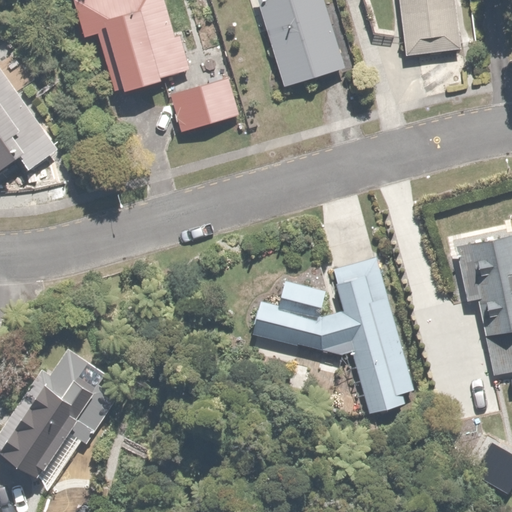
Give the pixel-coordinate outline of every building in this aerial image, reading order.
[(77,0),(90,40),(114,33),(132,90),(167,79),(183,132),(244,113),(232,74),(220,78),(213,54),(191,61),(172,0),(77,0)] [(331,0),(261,0),(289,87),(353,68),(331,0)] [(403,0),(409,56),(467,50),(461,0),(403,0)] [(0,58),(0,173),(54,136),(0,58)] [(511,235),(461,246),(465,265),(476,263),(478,276),(467,278),(471,300),(487,297),(494,334),(487,335),(494,374),(511,371),(511,235)] [(258,334),(351,355),(368,413),(407,402),(405,393),(416,390),(377,255),(334,267),(345,307),(324,312),(330,290),(288,280),(282,304),(265,300),(258,334)] [(54,387),(4,449),(51,487),(87,442),(74,433),(105,394),(87,380),(73,397),(69,394),(66,397),(54,387)] [(25,511),(25,483),(0,483),(0,511),(25,511)]
